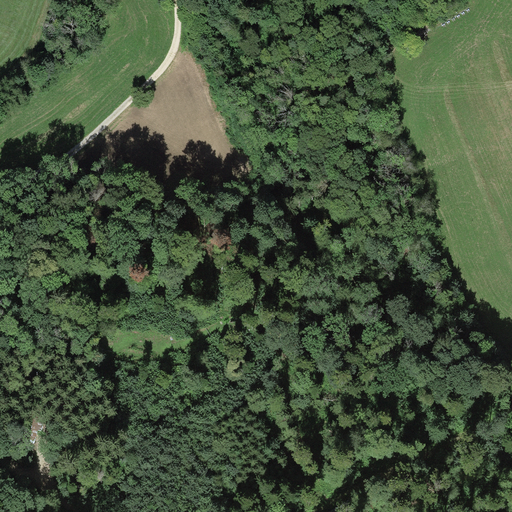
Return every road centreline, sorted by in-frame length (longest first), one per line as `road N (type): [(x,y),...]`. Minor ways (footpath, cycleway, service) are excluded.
road 1 (track): [(174,0),(174,51),(123,110),(42,172),(0,181)]
road 2 (track): [(511,406),(326,511)]
